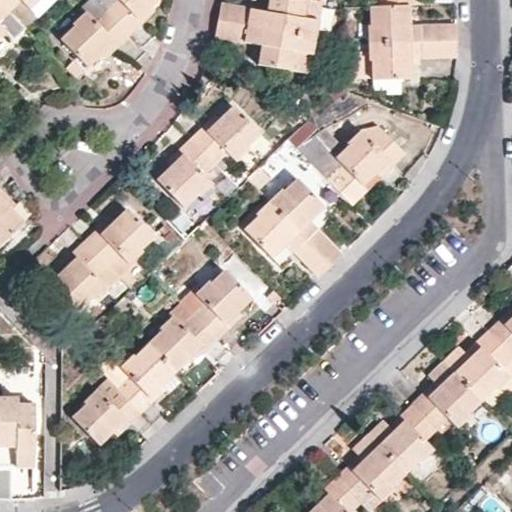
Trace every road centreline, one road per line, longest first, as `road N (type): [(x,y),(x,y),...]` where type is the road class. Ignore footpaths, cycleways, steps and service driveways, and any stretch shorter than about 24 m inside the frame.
road 1 (residential): [(489,0),(488,120),(460,171),(427,214),(109,511)]
road 2 (residential): [(132,126),(65,114),(18,152),(45,195),(60,202),(86,179)]
road 3 (residential): [(192,0),(153,105),(132,126)]
